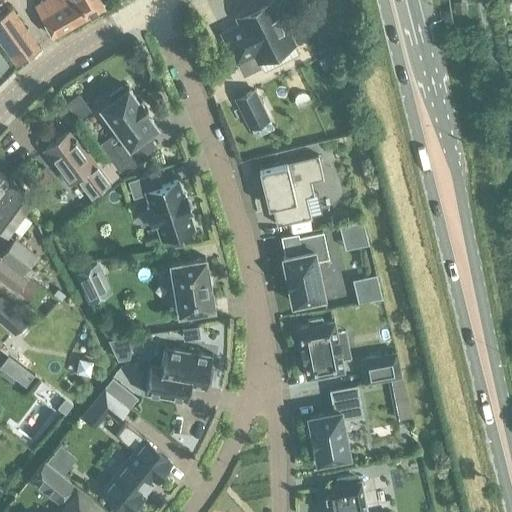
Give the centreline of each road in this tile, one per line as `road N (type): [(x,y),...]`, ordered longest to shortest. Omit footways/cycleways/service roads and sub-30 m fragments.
road 1 (primary): [(511,481),(392,0)]
road 2 (residential): [(264,386),(236,216),(148,6)]
road 3 (tertiary): [(0,111),(38,73),(148,6)]
road 4 (residential): [(191,511),(230,461),(264,386)]
road 5 (residential): [(264,386),(278,446),(279,511)]
